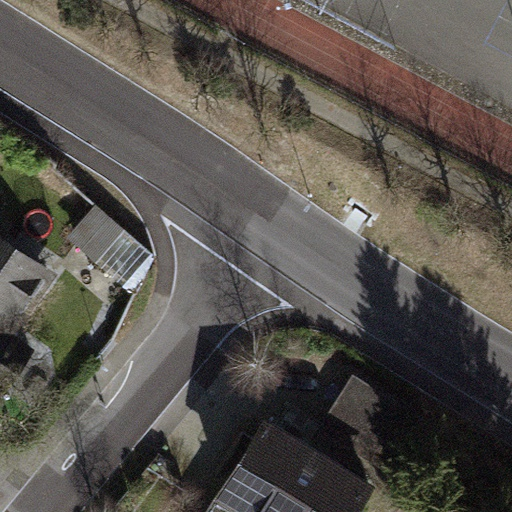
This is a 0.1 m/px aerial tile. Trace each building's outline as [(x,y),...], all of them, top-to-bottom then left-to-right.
[(75,233),(135,287),(150,254),(98,207),(75,233)] [(0,385),(3,387),(30,347),(7,331),(46,277),(0,244),(0,385)] [(366,452),(396,403),(353,377),(323,425),(366,452)] [(396,403),(366,452),(381,461),(411,412),(396,403)] [(265,420),(222,488),(252,507),(260,511),(349,511),(367,484),(265,420)] [(248,511),(252,507),(222,488),(207,511),(248,511)]
